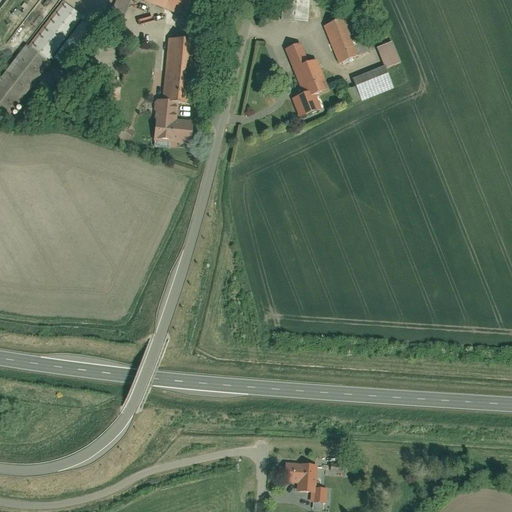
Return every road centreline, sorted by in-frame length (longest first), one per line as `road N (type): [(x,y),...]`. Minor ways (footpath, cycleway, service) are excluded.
road 1 (unclassified): [(0,471),(80,460),(129,412),(188,251),(254,0)]
road 2 (primary): [(0,359),(231,387),(511,404)]
road 3 (unclassified): [(0,502),(58,506),(159,468),(261,454),(258,511)]
